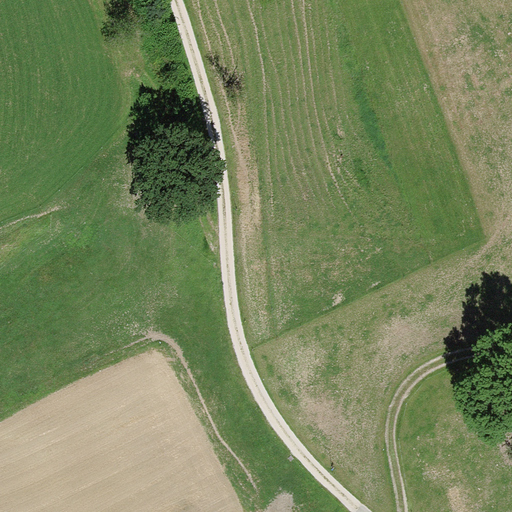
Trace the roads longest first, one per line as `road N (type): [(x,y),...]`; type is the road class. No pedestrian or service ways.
road 1 (track): [(173,0),(212,130),(224,275),(255,399),(312,474),(354,511)]
road 2 (track): [(395,511),(387,426),(399,391),(447,353),(511,346)]
